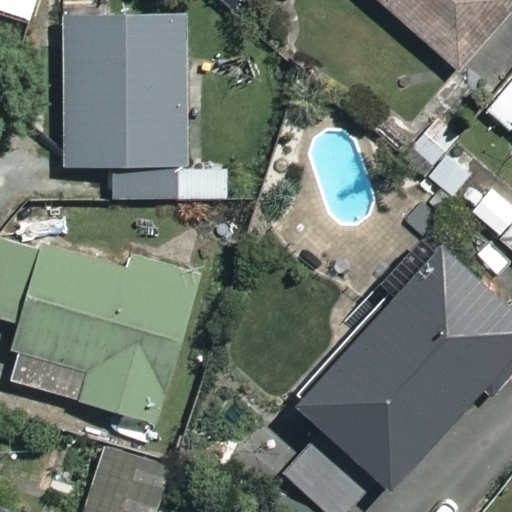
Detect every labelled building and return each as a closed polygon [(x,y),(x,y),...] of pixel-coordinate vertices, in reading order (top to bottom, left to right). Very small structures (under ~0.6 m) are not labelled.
[(0,0),(0,18),(39,28),(47,0),(0,0)] [(511,46),(511,0),(377,0),(476,88),(511,46)] [(192,204),(192,26),(73,26),(73,174),(120,174),(121,204),(192,204)] [(481,172),(434,132),(409,162),(456,202),(481,172)] [(130,279),(1,240),(0,243),(0,322),(30,332),(14,385),(159,429),(204,279),(137,258),(130,279)] [(393,305),(298,405),(329,435),(285,482),(316,511),(360,511),(384,487),(399,500),(511,381),(511,312),(455,259),(402,314),(393,305)] [(163,511),(174,478),(108,456),(89,511),(163,511)]
